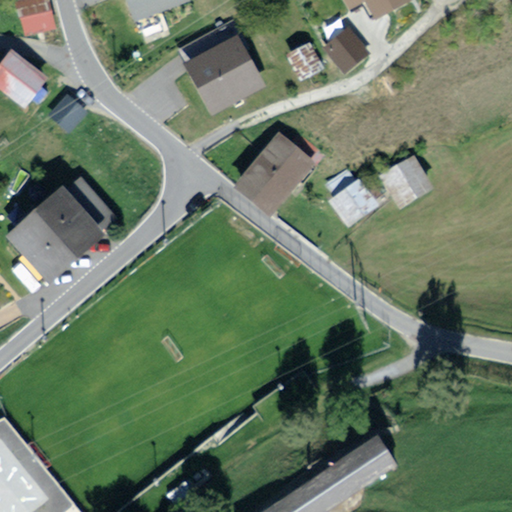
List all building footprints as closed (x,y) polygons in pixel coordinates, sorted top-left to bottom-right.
[(50,0),(22,0),(18,1),(28,36),(59,27),(50,0)] [(415,0),(343,0),(348,8),(362,0),(364,0),(381,29),(420,7),(415,0)] [(369,50),(346,27),(326,47),(349,70),(369,50)] [(237,32),(185,58),(212,109),(263,83),(237,32)] [(50,78),(21,56),(0,84),(29,106),(50,78)] [(320,160),(283,128),(246,172),(283,203),(320,160)] [(417,152),(383,173),(403,206),(437,186),(417,152)] [(379,203),(356,174),(326,198),(349,227),(379,203)] [(63,182),(8,235),(53,281),(121,215),(101,194),(88,207),(63,182)] [(379,431),(256,511),(334,511),(403,466),(379,431)]
